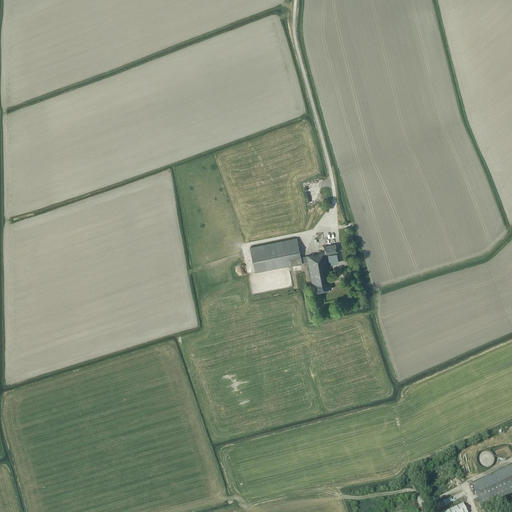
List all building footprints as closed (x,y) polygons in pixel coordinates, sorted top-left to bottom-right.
[(255,273),(307,262),(312,285),(313,285),(314,292),(331,289),(329,282),(331,281),(326,255),(337,252),(336,244),(324,246),(325,251),(311,254),(312,255),(307,256),(300,257),(297,238),(250,248),(255,273)] [(327,255),(328,261),(338,259),(337,253),(327,255)] [(477,458),(477,460),(477,463),(478,465),(480,467),(482,468),(484,469),(487,469),(489,468),(491,467),(493,465),(494,463),(494,460),(494,458),(493,455),(491,453),(489,452),(487,451),(484,451),(482,452),(480,453),(478,455),(477,458)] [(511,465),(471,485),(482,507),(511,493),(511,465)] [(443,511),(466,511),(463,503),(443,511)]
